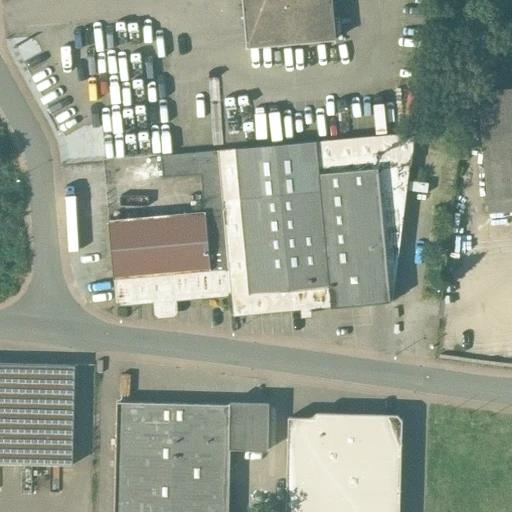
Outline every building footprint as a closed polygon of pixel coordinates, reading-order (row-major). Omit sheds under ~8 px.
[(243,0),(248,47),(336,39),(332,0),(243,0)] [(511,208),(511,84),(483,87),(491,209),(511,208)] [(413,132),(316,141),(321,191),(331,307),(393,301),(409,165),(411,165),(415,132),(413,132)] [(316,141),(218,150),(223,199),(321,191),(316,141)] [(218,150),(161,155),(162,178),(201,175),(204,211),(223,210),(223,199),(218,150)] [(321,191),(223,199),(223,210),(231,292),(233,316),(331,307),(321,191)] [(204,211),(108,220),(116,303),(231,292),(223,210),(204,211)] [(75,366),(0,363),(0,463),(73,465),(75,366)] [(230,405),(118,402),(114,511),(228,511),(230,449),(268,450),(269,403),(230,402),(230,405)] [(399,511),(402,420),(289,417),(286,511),(399,511)]
